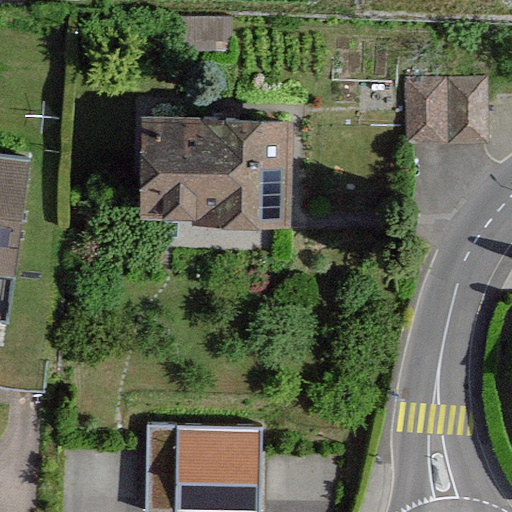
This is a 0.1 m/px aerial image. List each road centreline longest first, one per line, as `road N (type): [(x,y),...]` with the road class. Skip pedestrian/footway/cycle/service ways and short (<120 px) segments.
road 1 (residential): [(479,231),(425,359),(406,511)]
road 2 (residential): [(485,511),(461,430),(456,377),(456,326),(479,231)]
